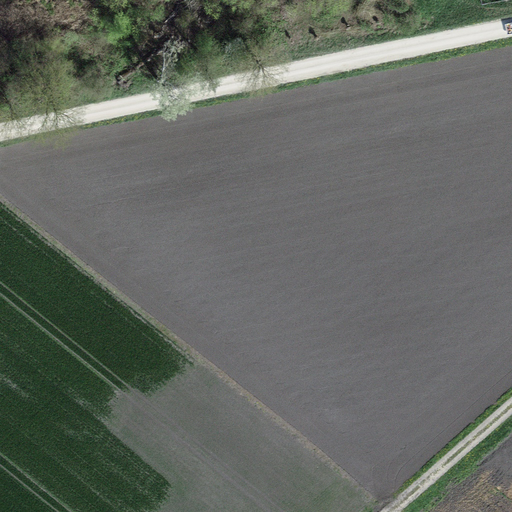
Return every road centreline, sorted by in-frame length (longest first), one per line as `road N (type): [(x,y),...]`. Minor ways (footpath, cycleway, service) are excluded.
road 1 (track): [(511,29),(0,146)]
road 2 (track): [(390,511),(511,405)]
